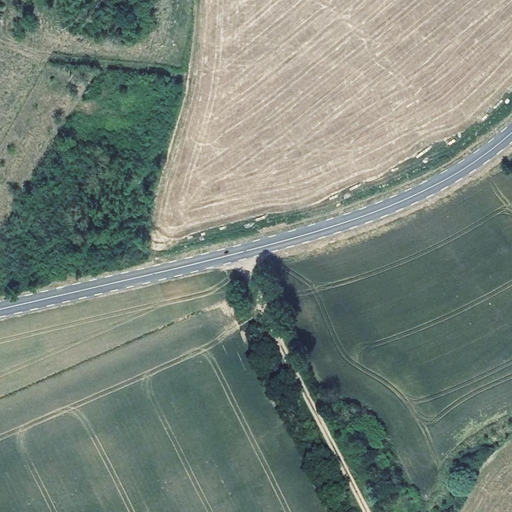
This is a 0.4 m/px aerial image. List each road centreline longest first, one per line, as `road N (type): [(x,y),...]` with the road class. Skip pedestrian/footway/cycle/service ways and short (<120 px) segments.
road 1 (secondary): [(511,132),(458,172),(380,210),(0,309)]
road 2 (track): [(243,251),(285,358),(365,511)]
road 3 (track): [(200,0),(153,236),(160,272)]
road 4 (track): [(190,77),(122,47),(50,51),(0,38)]
